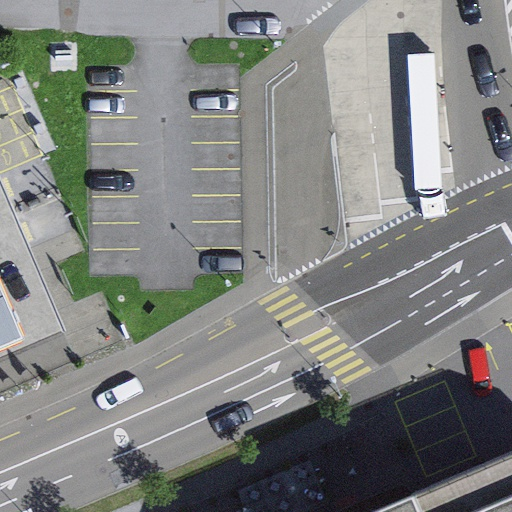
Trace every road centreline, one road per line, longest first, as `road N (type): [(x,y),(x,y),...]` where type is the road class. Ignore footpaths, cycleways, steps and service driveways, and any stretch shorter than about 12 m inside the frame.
road 1 (primary): [(511,237),(0,474)]
road 2 (residential): [(511,6),(0,9)]
